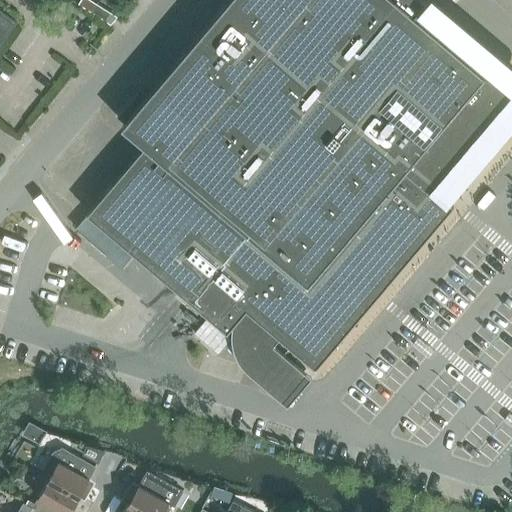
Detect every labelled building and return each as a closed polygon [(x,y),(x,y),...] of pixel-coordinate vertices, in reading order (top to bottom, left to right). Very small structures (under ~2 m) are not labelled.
[(80,0),(79,2),(92,10),(97,3),(92,0),(80,0)] [(106,191),(89,211),(109,228),(108,229),(115,235),(116,234),(141,255),(149,262),(155,266),(154,267),(161,274),(162,273),(192,298),(200,305),(200,306),(202,308),(207,313),(208,312),(228,328),(232,323),(238,316),(247,305),(270,325),(271,326),(289,341),(288,342),(295,348),(296,347),(316,364),(332,344),(339,337),(355,317),(347,310),(444,195),(440,192),(462,166),(463,166),(463,167),(464,167),(465,167),(465,168),(466,168),(467,168),(468,168),(469,168),(470,168),(471,168),(472,168),(472,167),(473,167),(474,167),(474,166),(475,166),(475,165),(476,165),(476,164),(477,164),(477,163),(477,162),(478,161),(478,160),(478,159),(478,158),(478,157),(478,156),(478,155),(477,155),(477,154),(476,153),(476,152),(475,152),(475,151),(511,106),(511,72),(426,0),(228,0),(225,4),(224,3),(218,11),(219,12),(186,50),(185,49),(179,57),(180,57),(148,96),(140,90),(135,96),(118,117),(125,123),(126,124),(147,142),(139,152),(112,184),(111,183),(105,190),(106,191)] [(92,10),(105,18),(109,11),(97,3),(92,10)] [(0,37),(11,22),(0,13),(0,37)] [(261,386),(283,405),(316,364),(296,347),(295,348),(288,342),(289,341),(247,305),(232,323),(231,334),(232,343),(235,354),(239,365),(248,375),(261,386)] [(59,460),(48,479),(79,496),(90,478),(81,473),(87,462),(65,450),(59,460)] [(139,484),(128,503),(144,511),(163,511),(170,502),(173,504),(181,490),(148,471),(140,485),(139,484)] [(63,511),(70,511),(79,496),(48,479),(38,497),(33,507),(41,511),(58,511),(60,510),(63,511)] [(255,511),(234,499),(226,511),(255,511)] [(41,511),(33,507),(24,502),(18,511),(41,511)] [(144,511),(128,503),(122,511),(144,511)]
